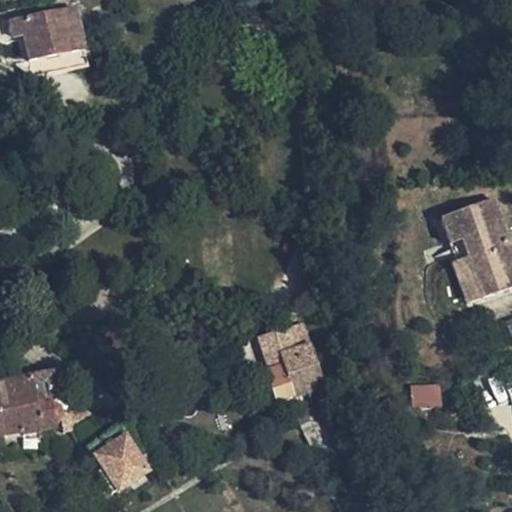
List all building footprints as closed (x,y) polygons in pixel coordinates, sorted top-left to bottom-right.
[(32,79),(87,67),(75,9),(9,23),(13,40),(22,38),(28,66),(17,68),(32,79)] [(237,138),(225,138),(226,173),(237,173),(237,138)] [(481,301),(511,289),(511,252),(508,241),(500,243),(495,230),(502,227),(494,203),(440,222),(449,247),(459,243),(466,261),(481,301)] [(500,243),(508,241),(502,227),(495,230),(500,243)] [(466,261),(450,268),(465,307),(481,301),(466,261)] [(300,324),(287,329),(293,349),(306,345),(300,324)] [(256,339),(261,353),(264,360),(273,357),(275,367),(283,364),(279,353),(293,349),(287,329),(256,339)] [(306,345),(293,349),(279,353),(283,364),(293,399),(298,397),(321,391),(307,349),(306,345)] [(273,357),(264,360),(265,364),(267,370),(275,367),(273,357)] [(52,375),(28,379),(0,385),(0,438),(20,436),(20,438),(55,431),(55,426),(57,424),(60,423),(57,409),(50,406),(49,403),(56,395),(52,375)] [(412,408),(442,405),(440,383),(410,386),(412,408)] [(323,390),(321,391),(298,397),(302,406),(325,394),(323,390)] [(337,424),(325,394),(302,406),(304,410),(316,433),(337,424)] [(96,422),(56,395),(49,403),(50,406),(57,409),(60,423),(62,435),(66,434),(96,422)] [(347,446),(337,424),(316,433),(304,410),(295,414),(316,459),(347,446)] [(87,451),(92,459),(123,440),(117,431),(87,451)] [(100,471),(94,475),(109,499),(146,476),(144,473),(154,467),(147,456),(136,462),(123,440),(92,459),(100,471)] [(349,453),(347,446),(316,459),(319,466),(349,453)] [(109,499),(94,475),(84,482),(98,504),(109,499)] [(486,501),(484,489),(469,491),(471,503),(486,501)]
